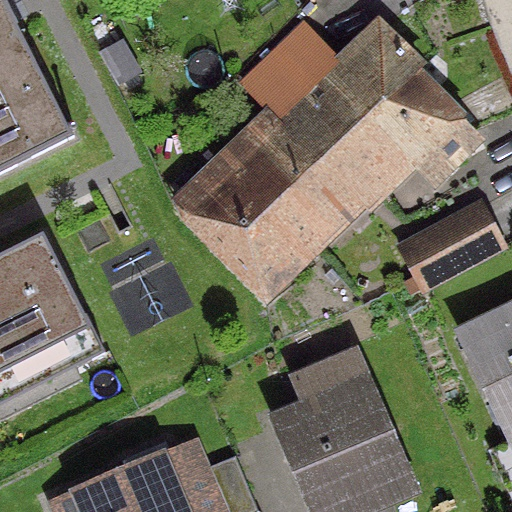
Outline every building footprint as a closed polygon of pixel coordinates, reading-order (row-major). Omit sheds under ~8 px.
[(6,0),(0,0),(0,174),(75,137),(6,0)] [(418,70),(376,29),(335,68),(299,30),(242,84),(278,123),(281,121),(311,153),(322,143),(336,131),(344,138),(409,79),(418,70)] [(364,186),(406,145),(439,178),(473,144),(465,136),(409,79),(344,138),(336,131),(322,143),(364,186)] [(278,123),(237,162),(274,200),(272,201),(309,239),(364,186),(322,143),(311,153),(281,121),(278,123)] [(274,200),(237,162),(179,219),(262,306),(265,301),(255,290),(304,243),(309,239),(272,201),(274,200)] [(481,205),(387,256),(409,296),(502,245),(481,205)] [(40,236),(0,256),(0,407),(101,357),(40,236)] [(511,311),(458,338),(509,443),(511,441),(509,436),(511,435),(511,311)] [(273,426),(310,511),(334,511),(377,494),(403,483),(407,490),(409,489),(352,354),(290,381),(302,409),(271,421),(273,426)] [(52,504),(55,511),(178,511),(171,493),(177,476),(168,455),(82,491),(52,504)] [(254,511),(232,458),(204,469),(222,511),(254,511)]
